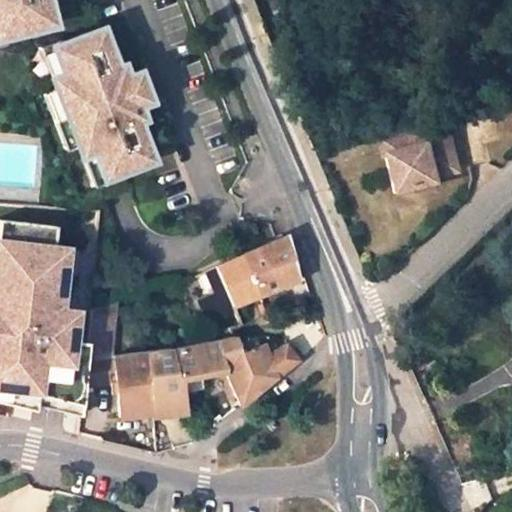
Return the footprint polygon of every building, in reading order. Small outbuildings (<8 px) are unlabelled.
[(0,0),(0,35),(1,36),(49,22),(42,0),(0,0)] [(57,43),(51,45),(59,73),(48,77),(51,89),(74,142),(78,153),(89,149),(100,176),(107,173),(145,159),(131,121),(137,118),(132,104),(122,76),(118,64),(112,67),(98,28),(57,43)] [(57,43),(55,38),(37,45),(48,77),(59,73),(51,45),(57,43)] [(135,72),(122,76),(132,104),(145,99),(135,72)] [(74,142),(51,89),(42,92),(62,146),(74,142)] [(445,120),(379,136),(384,157),(393,155),(402,192),(439,183),(438,177),(457,172),(445,120)] [(100,176),(89,149),(78,153),(89,184),(109,178),(107,173),(100,176)] [(0,387),(35,392),(34,394),(81,399),(82,386),(85,359),(86,345),(69,343),(71,330),(54,328),(55,312),(62,250),(50,249),(52,227),(0,220),(0,387)] [(286,234),(274,238),(212,264),(220,281),(210,285),(212,291),(193,299),(200,315),(203,322),(232,311),(229,304),(226,297),(253,287),(255,293),(296,276),(286,234)] [(226,297),(229,304),(255,293),(253,287),(226,297)] [(89,306),(89,315),(86,345),(85,359),(100,356),(113,354),(128,352),(111,299),(89,306)] [(72,314),(55,312),(54,328),(71,330),(72,314)] [(213,338),(232,335),(228,327),(212,330),(213,338)] [(144,349),(151,412),(151,415),(184,411),(178,377),(224,368),(240,403),(291,361),(284,344),(265,352),(262,343),(249,348),(245,339),(236,343),(232,335),(213,338),(213,341),(195,344),(168,348),(167,345),(144,349)] [(144,349),(128,352),(113,354),(119,415),(151,412),(144,349)] [(100,356),(85,359),(83,381),(82,386),(103,386),(100,356)] [(0,403),(32,411),(33,406),(79,417),(81,399),(34,394),(35,392),(0,387),(0,403)]
